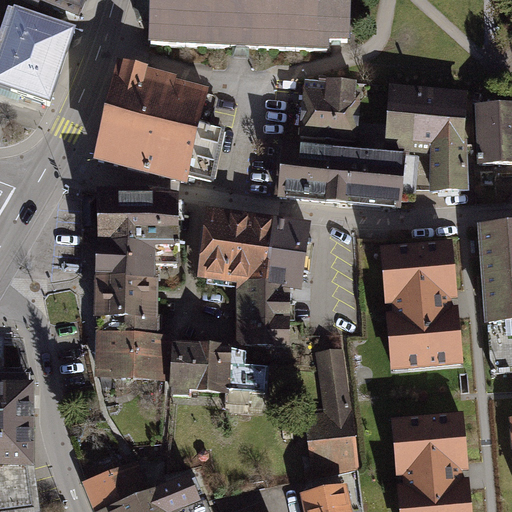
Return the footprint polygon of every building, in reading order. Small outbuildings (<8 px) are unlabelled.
[(26,0),(25,5),(42,14),(46,5),(87,20),(93,0),(26,0)] [(134,0),(134,3),(138,18),(152,19),(151,45),(233,47),(233,55),(242,55),(251,55),(251,50),(331,52),(331,44),(352,44),(352,0),(134,0)] [(80,38),(17,16),(16,19),(11,17),(0,47),(0,55),(3,57),(0,64),(0,96),(53,114),(80,38)] [(213,95),(117,73),(108,108),(101,138),(94,168),(185,190),(187,184),(196,146),(222,153),(227,134),(205,129),(213,95)] [(356,88),(306,85),(303,138),(359,142),(362,98),(356,98),(356,88)] [(466,98),(389,92),(386,149),(430,152),(430,200),(468,197),(464,152),(466,98)] [(511,113),(478,115),(480,172),(511,171),(511,113)] [(213,190),(222,153),(196,146),(187,184),(213,190)] [(332,160),(279,155),(275,203),(328,207),(332,160)] [(417,165),(332,160),(328,207),(398,213),(398,206),(415,205),(417,165)] [(95,199),(94,251),(177,252),(178,200),(95,199)] [(273,224),(207,215),(197,284),(237,289),(265,293),(273,224)] [(310,229),(273,224),(265,293),(289,296),(302,297),(304,275),(310,276),(314,248),(307,247),(310,229)] [(511,234),(477,236),(485,379),(511,377),(511,234)] [(452,249),(379,255),(384,313),(391,312),(392,320),(385,321),(390,379),(463,372),(458,315),(452,315),(452,311),(452,306),(457,306),(452,249)] [(177,252),(94,251),(93,286),(153,287),(153,272),(177,273),(177,252)] [(97,327),(97,341),(160,342),(161,323),(157,323),(158,288),(153,287),(93,286),(92,327),(97,327)] [(265,293),(237,289),(236,325),(289,327),(289,296),(265,293)] [(289,327),(236,325),(235,349),(288,351),(289,327)] [(96,370),(96,385),(99,385),(101,385),(103,391),(112,391),(112,385),(166,387),(167,343),(160,342),(97,341),(96,370)] [(317,353),(318,370),(345,367),(343,350),(317,353)] [(247,355),(171,351),(168,397),(170,397),(170,403),(188,404),(188,398),(225,401),(224,412),(231,417),(249,418),(250,399),(267,400),(269,370),(246,369),(247,355)] [(345,367),(318,370),(322,411),(308,412),(311,431),(306,432),(312,471),(305,473),(306,480),(359,467),(349,401),(345,367)] [(33,383),(0,382),(0,511),(39,511),(33,467),(33,383)] [(464,415),(392,421),(397,478),(404,477),(404,486),(399,487),(400,511),(472,511),(469,480),(464,480),(463,476),(463,472),(469,471),(464,415)] [(138,461),(82,484),(93,511),(97,511),(151,490),(138,461)] [(187,475),(156,488),(166,511),(178,511),(199,503),(187,475)] [(352,511),(347,484),(300,493),(303,511),(352,511)] [(166,511),(156,488),(151,490),(159,511),(166,511)] [(159,511),(151,490),(97,511),(159,511)] [(208,511),(204,501),(199,503),(178,511),(208,511)] [(270,511),(265,501),(238,511),(270,511)]
